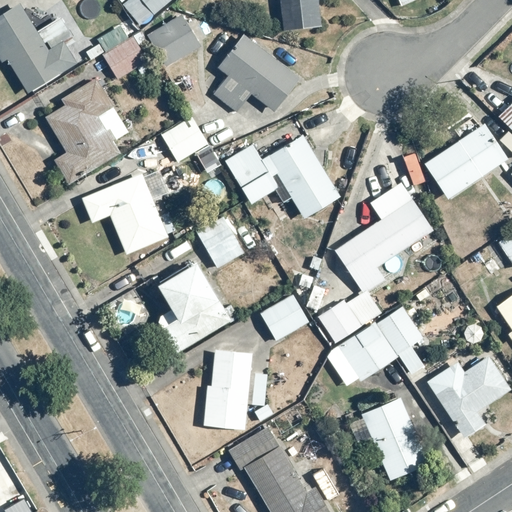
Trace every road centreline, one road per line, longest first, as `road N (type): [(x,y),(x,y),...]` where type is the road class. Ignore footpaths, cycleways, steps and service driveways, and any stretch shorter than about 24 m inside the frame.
road 1 (secondary): [(0,241),(160,511)]
road 2 (secondary): [(94,511),(0,353)]
road 3 (residential): [(384,70),(447,42),(490,0)]
